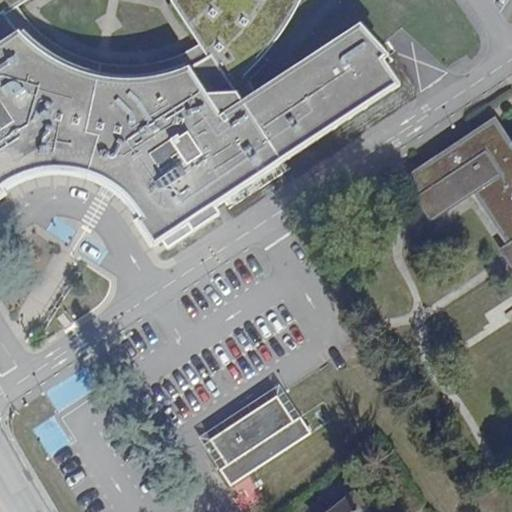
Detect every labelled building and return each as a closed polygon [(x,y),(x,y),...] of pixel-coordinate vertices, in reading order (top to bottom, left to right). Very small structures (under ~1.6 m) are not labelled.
[(0,0),(0,196),(4,194),(1,190),(0,188),(0,183),(4,181),(12,176),(21,173),(30,170),(39,168),(48,167),(57,167),(66,167),(76,169),(85,171),(93,174),(102,178),(110,182),(117,187),(125,193),(131,200),(137,207),(142,214),(138,218),(134,222),(151,248),(160,242),(165,249),(218,215),(213,208),(223,192),(274,158),(278,165),(390,93),(385,85),(394,80),(385,67),(380,59),(376,63),(370,56),(379,48),(364,32),(355,38),(349,31),(254,94),(237,76),(270,41),(286,18),(295,0),(175,0),(173,2),(203,47),(177,60),(152,68),(132,71),(132,66),(80,58),(79,63),(59,52),(41,40),(24,24),(11,7),(21,0),(0,0)] [(364,32),(358,25),(349,31),(355,38),(364,32)] [(385,67),(391,62),(379,48),(370,56),(376,63),(380,59),(385,67)] [(398,87),(394,80),(385,85),(390,93),(398,87)] [(493,121),(476,132),(480,138),(497,127),(493,121)] [(511,143),(509,145),(497,127),(480,138),(476,132),(411,175),(427,200),(430,199),(439,212),(473,190),(511,248),(511,143)] [(213,208),(278,165),(274,158),(223,192),(213,208)] [(4,181),(0,183),(0,188),(1,190),(9,185),(25,178),(42,174),(59,173),(76,175),(93,180),(109,188),(122,199),(138,218),(142,214),(137,207),(131,200),(125,193),(117,187),(110,182),(102,178),(93,174),(85,171),(76,169),(66,167),(57,167),(48,167),(39,168),(30,170),(21,173),(12,176),(4,181)] [(292,422),(276,397),(208,441),(225,466),(218,471),(229,487),(310,435),(299,418),(292,422)] [(365,511),(351,495),(330,511),(365,511)]
